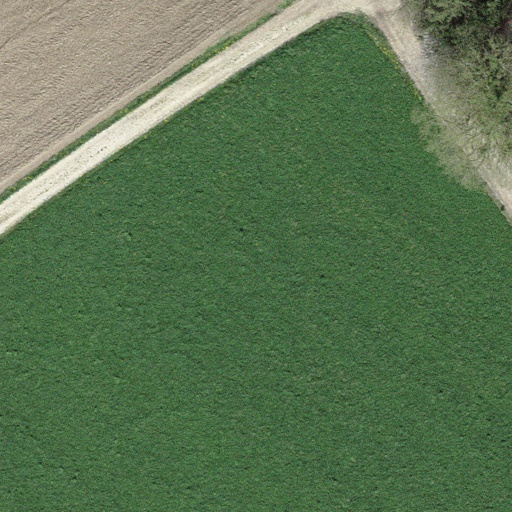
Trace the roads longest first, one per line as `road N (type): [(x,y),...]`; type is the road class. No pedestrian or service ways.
road 1 (track): [(0,221),(326,0)]
road 2 (track): [(511,209),(362,0)]
